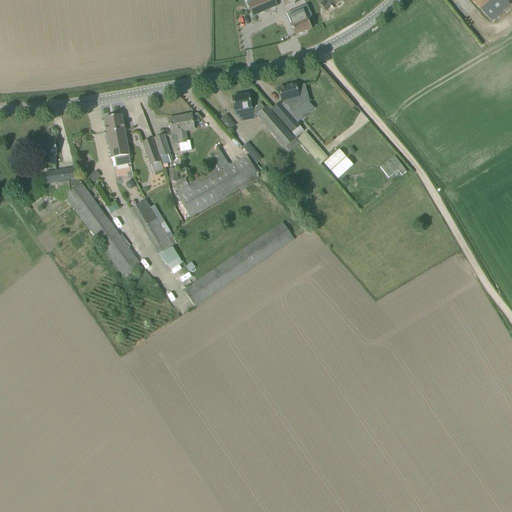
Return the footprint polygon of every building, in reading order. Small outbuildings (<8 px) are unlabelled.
[(277,6),(273,0),(245,0),(246,1),(253,17),(277,6)] [(509,0),(470,0),(491,22),(510,4),(507,2),(509,0)] [(291,24),(291,25),(295,36),(311,29),(306,18),(302,8),(287,14),(291,24)] [(511,40),(485,49),(492,69),(511,62),(511,40)] [(304,85),(296,87),(295,84),(278,89),(282,102),(283,103),(280,105),(297,124),(314,108),(309,102),(304,85)] [(260,104),(252,111),(248,94),(232,98),(235,111),(236,117),(241,122),(253,119),(257,116),(289,152),(298,144),(272,115),(266,107),(264,108),(260,104)] [(292,132),(299,126),(297,124),(280,105),(279,104),(272,110),(292,132)] [(103,119),(107,138),(117,136),(118,141),(126,140),(121,115),(103,119)] [(191,115),(168,119),(171,134),(174,145),(179,144),(181,152),(191,150),(189,142),(187,142),(185,132),(194,130),(191,115)] [(235,126),(226,115),(219,120),(229,131),(235,126)] [(299,126),(292,132),(296,137),(303,131),(299,126)] [(296,138),(319,165),(327,157),(305,131),(296,138)] [(117,136),(107,138),(111,159),(112,159),(113,167),(131,164),(126,140),(118,141),(117,136)] [(161,158),(169,155),(163,136),(155,139),(161,158)] [(44,156),(44,165),(55,165),(55,156),(56,155),(55,138),(42,139),(42,141),(30,142),(31,157),(44,156)] [(151,166),(154,174),(164,171),(160,161),(151,139),(142,143),(151,166)] [(262,159),(248,142),(242,147),(257,164),(262,159)] [(218,149),(211,153),(221,168),(227,164),(218,149)] [(169,155),(161,158),(163,165),(173,162),(170,155),(169,155)] [(247,157),(191,189),(185,179),(172,187),(189,218),(259,178),(247,157)] [(46,183),(55,182),(124,277),(140,265),(81,184),(76,179),(75,169),(45,174),(46,183)] [(98,178),(94,172),(89,177),(93,182),(98,178)] [(131,209),(158,256),(173,247),(173,245),(177,243),(165,223),(161,226),(146,200),(131,209)] [(422,231),(427,228),(422,222),(417,226),(422,231)] [(195,308),(294,240),(282,223),(183,291),(195,308)]
